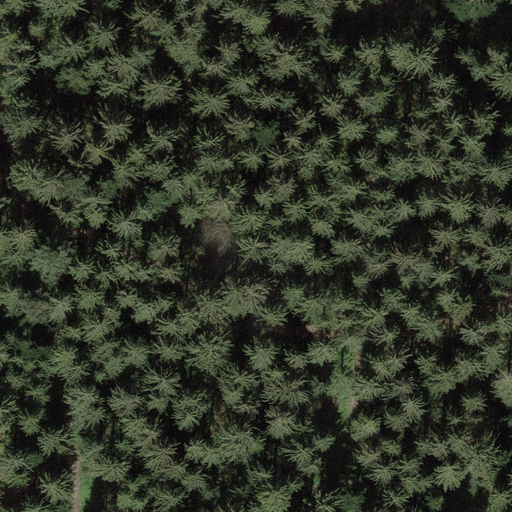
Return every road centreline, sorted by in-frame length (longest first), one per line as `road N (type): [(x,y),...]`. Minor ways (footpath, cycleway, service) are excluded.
road 1 (track): [(70,174),(71,398),(54,511)]
road 2 (track): [(352,263),(353,511)]
